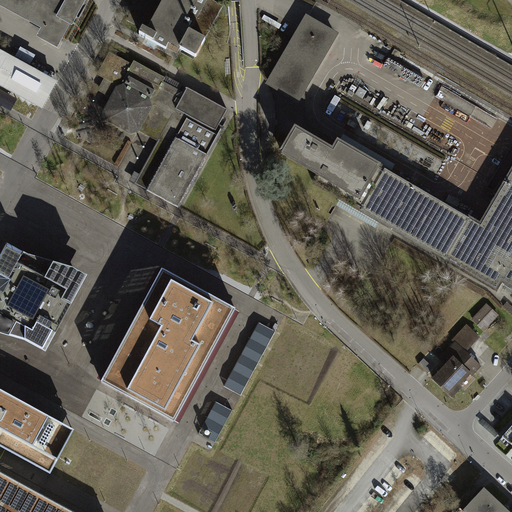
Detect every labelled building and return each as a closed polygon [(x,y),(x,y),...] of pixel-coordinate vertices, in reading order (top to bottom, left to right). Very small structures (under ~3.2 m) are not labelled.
[(0,0),(0,4),(43,27),(38,35),(60,47),(86,1),(84,0),(0,0)] [(139,0),(129,20),(142,27),(139,33),(146,37),(145,38),(166,49),(170,42),(180,48),(180,49),(195,57),(223,6),(213,0),(212,3),(207,0),(206,0),(139,0)] [(304,89),(335,34),(306,18),(268,82),(276,86),(280,115),(278,142),(285,147),(283,152),(316,172),(311,181),(499,287),(502,280),(511,285),(511,171),(481,225),(305,125),(304,89)] [(0,83),(38,104),(52,79),(0,50),(0,83)] [(98,89),(111,95),(103,109),(159,139),(139,175),(133,171),(130,176),(128,180),(180,207),(221,132),(216,130),(226,112),(186,91),(110,50),(98,73),(105,77),(98,89)] [(27,253),(5,240),(0,249),(0,335),(21,341),(46,355),(89,274),(80,270),(72,265),(27,253)] [(238,302),(163,263),(136,314),(102,377),(176,417),(213,348),(238,302)] [(473,319),(482,328),(497,313),(487,304),(473,319)] [(224,387),(242,396),(276,331),(259,322),(224,387)] [(482,343),(468,331),(456,344),(466,353),(441,381),(461,399),(486,371),(470,357),(482,343)] [(334,345),(318,362),(338,380),(353,362),(334,345)] [(293,392),(312,403),(319,390),(299,380),(293,392)] [(37,403),(0,384),(0,443),(53,471),(77,424),(37,403)] [(233,410),(216,402),(199,435),(216,444),(233,410)] [(511,423),(500,436),(511,446),(511,423)] [(261,437),(251,452),(264,460),(274,445),(261,437)] [(0,511),(88,511),(0,465),(0,511)] [(123,488),(133,488),(131,471),(125,471),(125,466),(107,468),(108,486),(113,486),(112,480),(122,480),(123,488)] [(504,511),(481,490),(463,510),(465,511),(504,511)]
